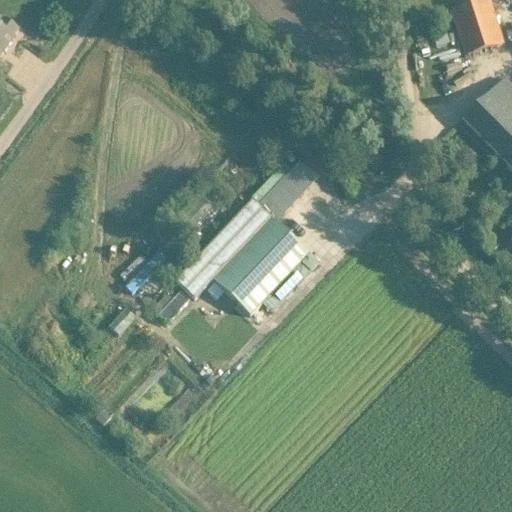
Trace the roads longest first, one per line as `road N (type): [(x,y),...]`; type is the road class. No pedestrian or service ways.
road 1 (track): [(128,0),(300,107),(416,207),(511,307)]
road 2 (unclassified): [(416,207),(391,0)]
road 3 (track): [(0,157),(105,0)]
